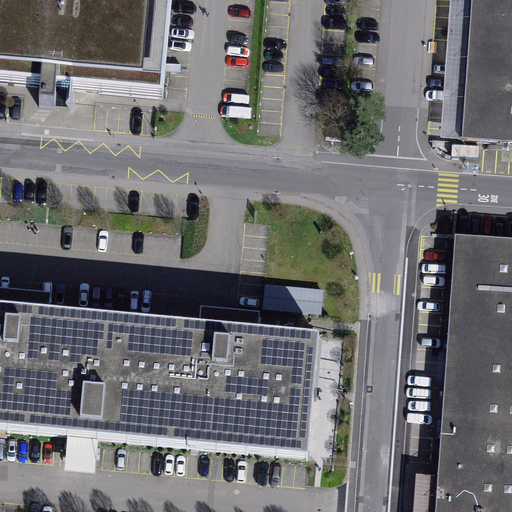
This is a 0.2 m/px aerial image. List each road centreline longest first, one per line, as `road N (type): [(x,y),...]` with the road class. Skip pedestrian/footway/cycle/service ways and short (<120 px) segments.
road 1 (unclassified): [(0,149),(395,187)]
road 2 (unclassified): [(395,187),(372,511)]
road 3 (unclassified): [(395,187),(408,0)]
